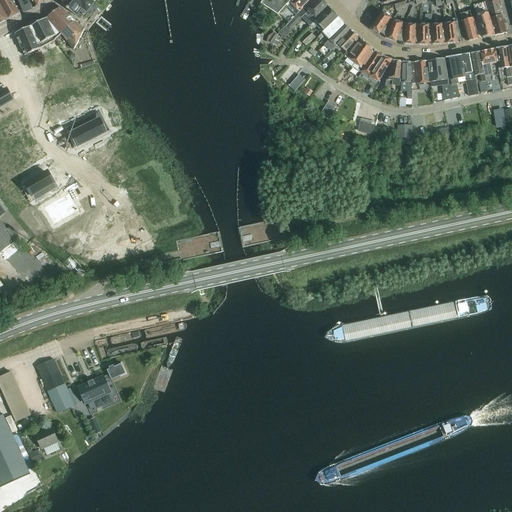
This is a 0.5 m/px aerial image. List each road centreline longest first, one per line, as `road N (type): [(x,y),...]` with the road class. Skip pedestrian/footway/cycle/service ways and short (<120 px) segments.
road 1 (primary): [(0,333),(63,310),(511,211)]
road 2 (residential): [(271,61),(303,62),(386,110),(425,111),(511,93)]
road 3 (residential): [(125,226),(99,178),(46,139),(4,30)]
road 4 (residential): [(511,40),(401,56),(369,41),(344,11)]
